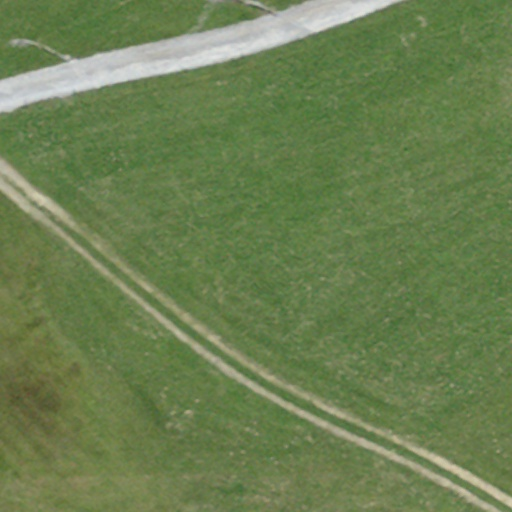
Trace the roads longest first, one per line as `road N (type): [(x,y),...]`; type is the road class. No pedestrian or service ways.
road 1 (track): [(505,511),(227,359),(0,176)]
road 2 (track): [(360,0),(0,106)]
